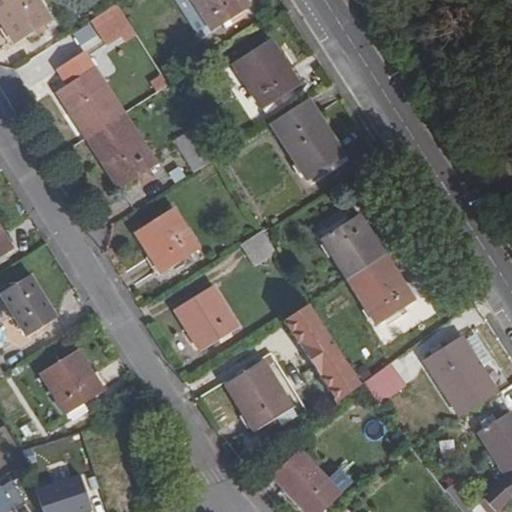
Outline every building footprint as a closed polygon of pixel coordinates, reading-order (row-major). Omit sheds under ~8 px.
[(50,21),(37,0),(0,0),(0,20),(13,44),(50,21)] [(175,0),(200,39),(212,31),(192,0),(175,0)] [(247,10),(240,0),(192,0),(212,31),(247,10)] [(122,35),(132,29),(116,4),(94,18),(110,43),(122,35)] [(132,29),(122,35),(127,42),(136,35),(132,29)] [(298,87),(268,41),(234,64),(264,110),(298,87)] [(61,90),(89,136),(126,112),(88,51),(63,66),(74,83),(61,90)] [(157,165),(126,112),(89,136),(120,187),(157,165)] [(343,159),(317,116),(283,138),(309,181),(343,159)] [(171,138),(192,172),(215,157),(193,124),(171,138)] [(199,249),(174,206),(137,229),(162,271),(199,249)] [(321,238),(347,279),(382,257),(356,217),(321,238)] [(0,257),(12,250),(0,230),(0,257)] [(247,257),(270,243),(263,231),(240,246),(247,257)] [(411,302),(382,257),(347,279),(376,325),(411,302)] [(57,318),(30,276),(0,295),(26,337),(57,318)] [(236,330),(209,287),(175,309),(202,352),(236,330)] [(277,322),(333,404),(361,385),(306,303),(277,322)] [(449,401),(485,378),(479,369),(463,343),(459,336),(423,360),(449,401)] [(471,337),(463,343),(479,369),(488,363),(471,337)] [(77,352),(42,374),(68,416),(85,405),(104,394),(77,352)] [(295,418),(260,363),(224,385),(254,432),(274,419),(280,428),(295,418)] [(403,383),(389,364),(362,385),(375,401),(403,383)] [(449,401),(459,416),(494,394),(485,378),(449,401)] [(85,405),(68,416),(71,420),(88,409),(85,405)] [(511,419),(508,412),(477,432),(505,474),(492,483),(506,504),(511,498),(511,419)] [(134,490),(122,450),(69,466),(80,507),(134,490)] [(323,511),(341,495),(299,450),(273,474),(308,511),(323,511)] [(0,504),(10,492),(0,482),(0,504)] [(496,511),(488,503),(478,511),(496,511)]
